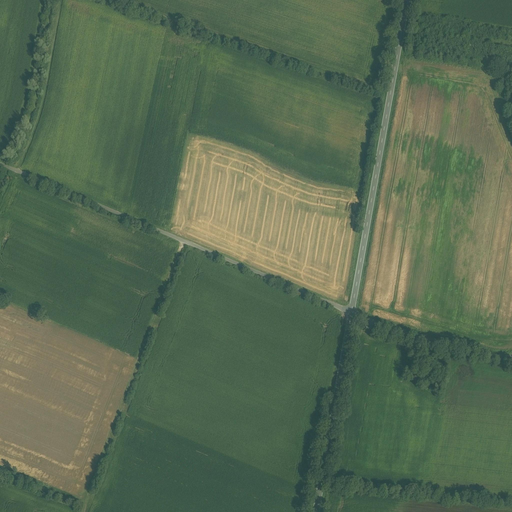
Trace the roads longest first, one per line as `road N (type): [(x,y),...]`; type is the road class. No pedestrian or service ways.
road 1 (unclassified): [(0,167),(350,314)]
road 2 (secondary): [(350,314),(406,0)]
road 3 (secondary): [(315,511),(350,314)]
road 4 (unclassified): [(350,314),(511,355)]
